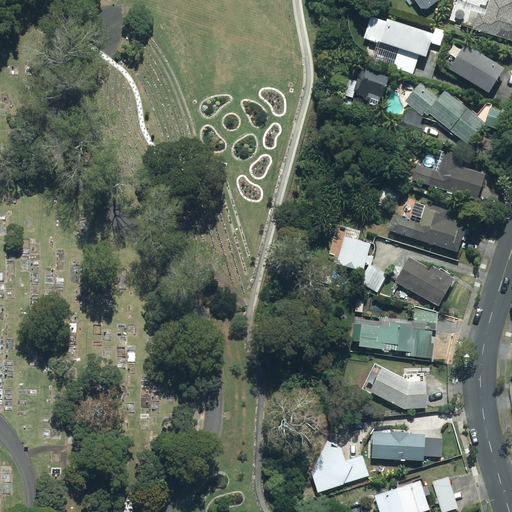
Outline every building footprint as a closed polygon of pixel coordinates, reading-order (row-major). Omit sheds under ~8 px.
[(414,3),(419,11),(427,11),(439,2),(438,0),(405,0),(410,6),(414,3)] [(482,0),(480,8),(457,0),(450,21),(473,29),(472,32),(511,44),(511,14),(509,13),(511,4),(511,3),(501,0),(482,0)] [(404,28),(370,18),(369,21),(359,18),(355,31),(365,34),(363,41),(398,52),(392,69),(412,75),(417,58),(424,60),(432,32),(405,24),(404,28)] [(446,53),(450,56),(443,68),(487,96),(503,71),(459,42),(456,46),(452,44),(446,53)] [(388,80),(363,71),(360,69),(354,83),(348,81),(343,91),(355,96),(351,107),(375,116),(388,80)] [(484,125),(443,92),(438,99),(419,84),(404,102),(411,108),(404,113),(401,133),(421,135),(421,131),(422,131),(423,125),(421,124),(422,117),(425,119),(428,116),(466,147),(484,125)] [(492,106),(484,125),(497,130),(504,111),(492,106)] [(460,168),(462,160),(445,154),(443,162),(440,172),(422,166),(412,162),(407,180),(475,202),(484,176),(460,168)] [(456,254),(460,241),(462,242),(466,231),(463,230),(464,228),(443,222),(446,212),(415,202),(409,220),(393,215),(388,233),(456,254)] [(360,232),(344,228),(335,268),(361,274),(363,266),(369,267),(371,256),(367,256),(370,244),(358,241),(360,232)] [(428,270),(409,258),(394,282),(437,307),(453,280),(430,266),(428,270)] [(387,276),(370,266),(359,284),(376,294),(387,276)] [(414,313),(414,318),(388,317),(387,320),(350,318),(349,344),(356,345),(356,351),(405,353),(405,359),(433,360),(434,345),(431,344),(432,332),(432,331),(436,332),(437,314),(414,313)] [(381,369),(369,393),(403,411),(426,409),(423,374),(404,376),(404,382),(381,369)] [(343,461),(333,431),(311,474),(317,495),(368,479),(361,455),(343,461)] [(369,460),(422,462),(422,457),(442,457),(443,437),(371,434),(369,460)] [(448,478),(432,483),(442,511),(445,511),(458,508),(448,478)] [(426,511),(417,483),(372,498),(376,511),(426,511)]
